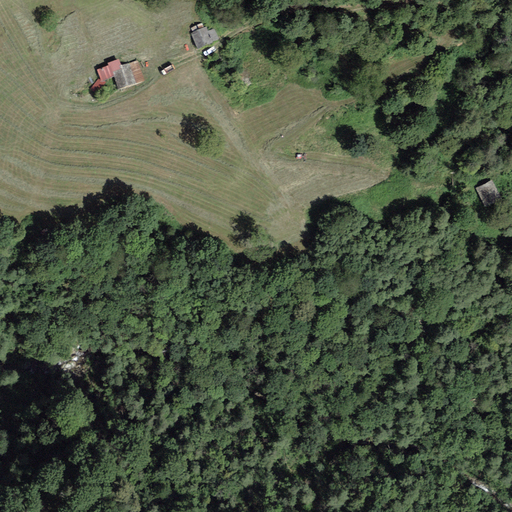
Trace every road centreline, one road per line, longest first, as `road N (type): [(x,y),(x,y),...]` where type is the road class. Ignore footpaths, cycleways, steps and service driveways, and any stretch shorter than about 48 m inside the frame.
road 1 (track): [(336,11),(445,31),(446,42),(280,139)]
road 2 (track): [(430,0),(277,13),(160,71)]
